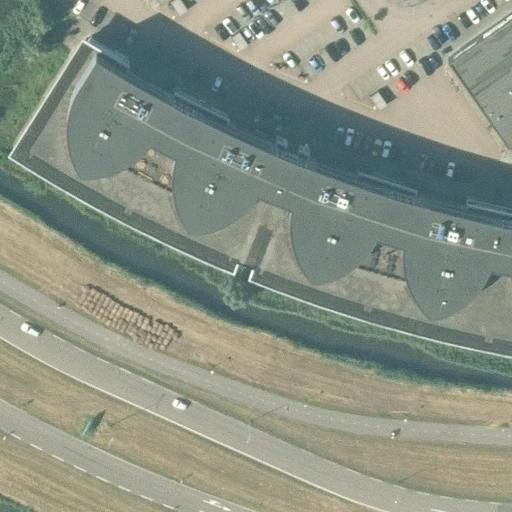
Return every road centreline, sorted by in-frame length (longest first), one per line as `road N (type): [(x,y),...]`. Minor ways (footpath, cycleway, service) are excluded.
road 1 (secondary): [(439,511),(255,445),(0,321)]
road 2 (secondary): [(0,418),(209,511)]
